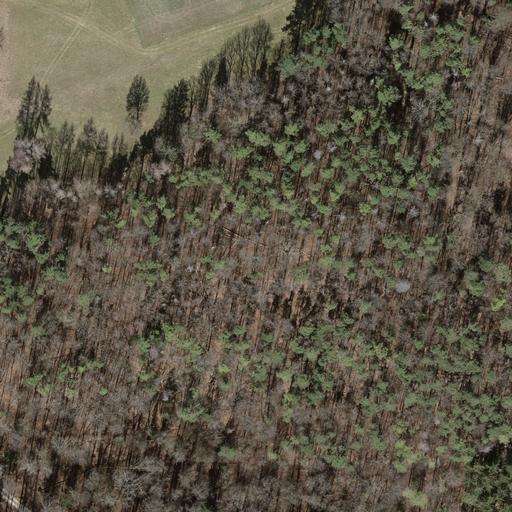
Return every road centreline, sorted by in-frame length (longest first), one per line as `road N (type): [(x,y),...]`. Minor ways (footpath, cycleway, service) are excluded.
road 1 (track): [(247,511),(247,480),(261,470),(429,469),(511,443)]
road 2 (track): [(247,480),(0,428)]
